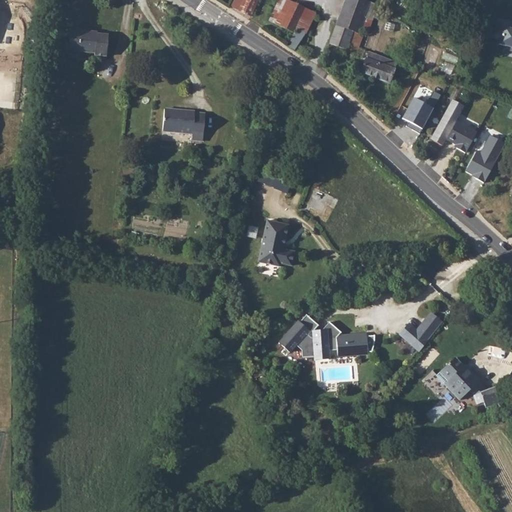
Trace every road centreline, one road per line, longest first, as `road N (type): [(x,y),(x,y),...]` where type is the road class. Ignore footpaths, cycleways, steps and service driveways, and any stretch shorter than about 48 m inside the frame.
road 1 (track): [(140,511),(269,122),(278,58)]
road 2 (secondary): [(511,264),(339,103),(190,0)]
